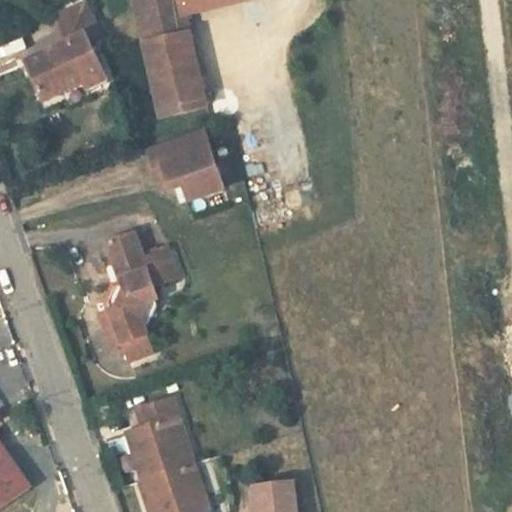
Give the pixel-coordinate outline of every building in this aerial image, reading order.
[(136,0),(165,136),(210,127),(190,33),(268,16),(264,0),(136,0)] [(45,110),(86,92),(107,83),(93,53),(105,48),(91,15),(62,27),(73,54),(28,74),(45,110)] [(107,83),(86,92),(91,104),(112,94),(107,83)] [(147,162),(154,182),(162,180),(171,205),(184,200),(189,216),(226,202),(204,142),(147,162)] [(162,180),(154,182),(162,208),(171,205),(162,180)] [(112,325),(102,328),(95,330),(103,367),(118,361),(123,378),(144,371),(137,348),(138,346),(135,337),(141,322),(152,320),(147,304),(174,296),(166,267),(138,275),(131,251),(104,259),(116,300),(119,310),(112,325)] [(101,321),(102,328),(112,325),(119,310),(116,300),(110,301),(101,321)] [(138,346),(152,320),(141,322),(135,337),(138,346)] [(155,482),(158,491),(177,485),(186,482),(167,416),(130,427),(134,444),(127,446),(139,487),(155,482)] [(118,449),(132,499),(158,491),(155,482),(139,487),(127,446),(118,449)] [(0,459),(0,511),(10,511),(28,500),(0,459)] [(194,511),(186,482),(177,485),(184,511),(194,511)] [(158,491),(132,499),(135,511),(184,511),(177,485),(158,491)] [(248,501),(249,511),(291,511),(289,495),(248,501)]
